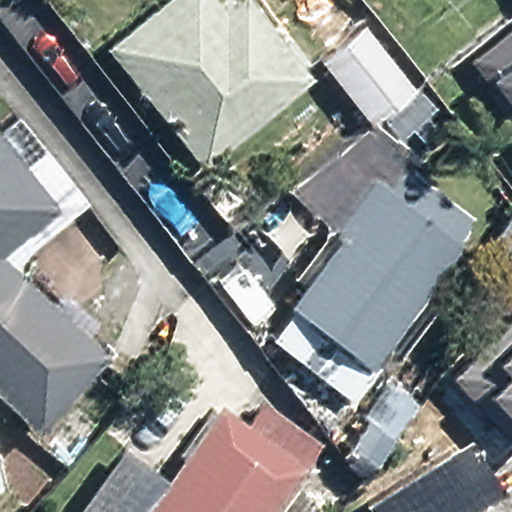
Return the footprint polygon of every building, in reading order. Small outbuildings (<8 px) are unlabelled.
[(136,0),(89,37),(194,168),(309,77),(247,0),(136,0)] [(511,30),(488,49),(511,80),(511,30)] [(288,191),(330,235),(283,298),(375,366),(477,230),(367,115),(288,191)] [(0,134),(0,392),(28,423),(107,350),(9,246),(58,200),(0,134)] [(511,310),(472,338),(511,397),(511,310)] [(330,444),(370,469),(412,401),(373,376),(330,444)] [(247,381),(131,511),(281,511),(332,455),(247,381)] [(365,511),(511,511),(511,480),(506,485),(469,433),(362,508),(365,511)]
